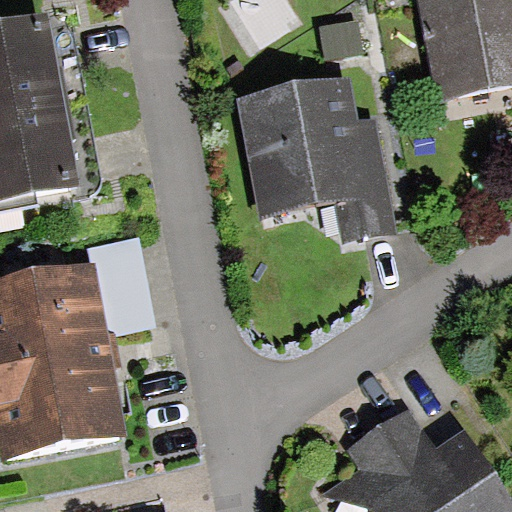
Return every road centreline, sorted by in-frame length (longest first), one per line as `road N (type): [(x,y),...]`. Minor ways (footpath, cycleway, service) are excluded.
road 1 (residential): [(224,406),(147,0)]
road 2 (residential): [(224,406),(287,393),(511,253)]
